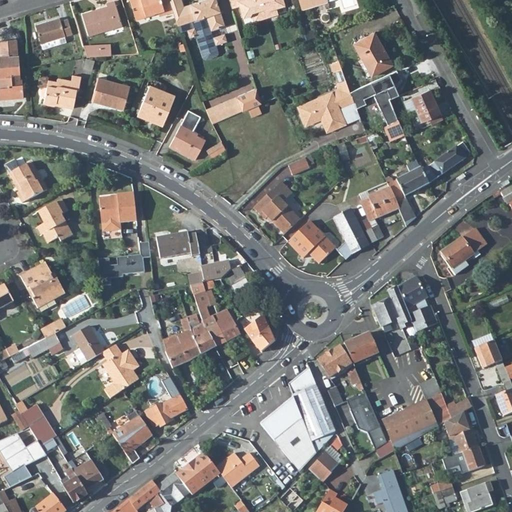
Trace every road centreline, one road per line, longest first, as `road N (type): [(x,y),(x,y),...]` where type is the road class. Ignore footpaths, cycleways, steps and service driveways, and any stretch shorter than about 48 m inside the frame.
road 1 (residential): [(0,132),(97,150),(163,178),(248,241),(296,295)]
road 2 (tertiary): [(92,511),(281,358),(301,330)]
road 3 (residential): [(511,496),(411,240)]
road 4 (residential): [(496,170),(405,0)]
road 5 (unknown): [(207,417),(166,364),(147,301)]
